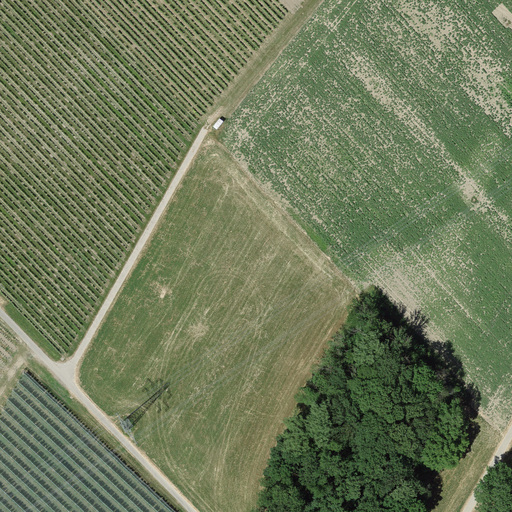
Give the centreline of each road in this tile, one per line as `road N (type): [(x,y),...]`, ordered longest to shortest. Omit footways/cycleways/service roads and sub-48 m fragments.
road 1 (track): [(203,127),(64,376)]
road 2 (unclassified): [(193,511),(0,311)]
